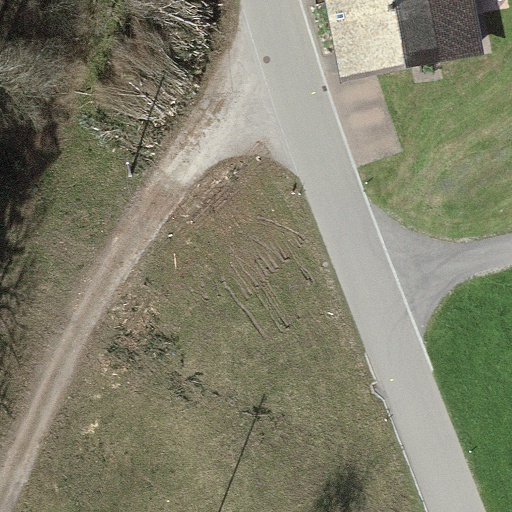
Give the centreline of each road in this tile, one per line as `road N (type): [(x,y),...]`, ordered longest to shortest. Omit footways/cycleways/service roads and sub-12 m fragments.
road 1 (tertiary): [(458,511),(287,73),(270,0)]
road 2 (track): [(0,502),(137,232),(202,136),(287,73)]
road 3 (track): [(372,294),(511,254)]
